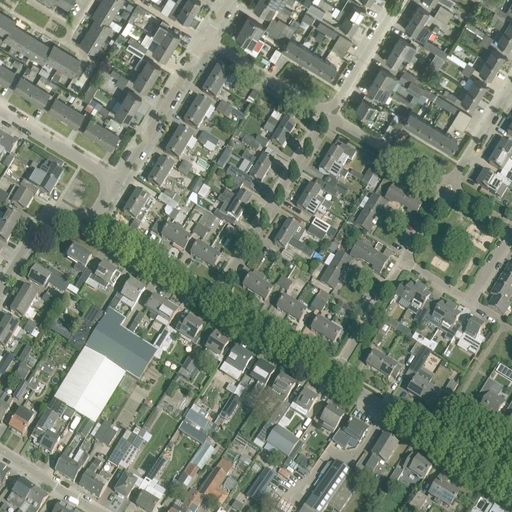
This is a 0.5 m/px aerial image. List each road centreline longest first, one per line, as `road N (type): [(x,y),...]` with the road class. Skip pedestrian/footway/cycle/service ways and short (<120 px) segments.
road 1 (residential): [(212,300),(328,119)]
road 2 (residential): [(117,184),(204,42)]
road 3 (residential): [(212,300),(89,223)]
road 4 (residential): [(334,376),(212,300)]
road 5 (residential): [(117,184),(0,111)]
road 6 (residential): [(204,42),(325,108)]
road 7 (residential): [(334,376),(404,260)]
road 8 (residential): [(325,108),(340,97),(397,0)]
road 9 (residential): [(0,289),(38,225),(69,213),(89,223)]
road 10 (residential): [(328,119),(440,182)]
road 11 (residential): [(436,440),(334,376)]
